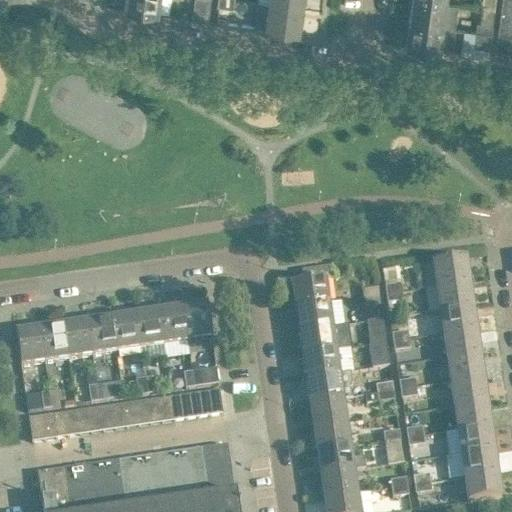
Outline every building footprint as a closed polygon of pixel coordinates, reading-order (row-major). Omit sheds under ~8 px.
[(157,13),(158,0),(124,0),(123,9),(157,13)] [(208,20),(210,0),(194,0),(192,18),(208,20)] [(302,8),(302,0),(268,0),(268,4),(302,8)] [(454,28),(458,5),(458,4),(446,2),(446,3),(422,0),(411,0),(408,22),(442,27),(454,28)] [(511,0),(502,0),(501,9),(511,10),(511,0)] [(298,32),(302,8),(268,4),(264,27),(298,32)] [(511,10),(501,9),(498,33),(511,35),(511,10)] [(408,22),(405,46),(438,50),(440,42),(452,44),(454,28),(442,27),(408,22)] [(491,33),(493,24),(477,22),(476,30),(491,33)] [(474,30),(472,46),(489,48),(491,33),(476,30),(474,30)] [(510,59),(511,44),(511,35),(498,33),(494,58),(510,59)] [(470,284),(466,261),(433,265),(436,289),(470,284)] [(329,305),(325,282),(330,281),(328,270),(301,274),(303,285),(292,287),(295,310),(329,305)] [(473,309),(470,284),(436,289),(440,314),(473,309)] [(385,289),(386,297),(402,295),(401,287),(385,289)] [(379,299),(378,290),(362,293),(364,301),(379,299)] [(403,304),(402,295),(386,297),(388,306),(403,304)] [(380,307),(379,299),(364,301),(365,309),(380,307)] [(329,305),(295,310),(299,335),(333,330),(329,305)] [(211,341),(206,307),(182,311),(187,344),(211,341)] [(477,333),(473,309),(440,314),(443,338),(477,333)] [(187,344),(182,311),(159,314),(164,348),(187,344)] [(164,348),(159,314),(135,318),(139,351),(164,348)] [(139,351),(135,318),(110,322),(115,355),(139,351)] [(115,355),(110,322),(86,325),(91,359),(115,355)] [(386,346),(383,322),(367,324),(371,349),(386,346)] [(91,359),(86,325),(62,329),(67,362),(91,359)] [(67,362),(62,329),(38,332),(43,366),(67,362)] [(336,354),(333,330),(299,335),(303,359),(336,354)] [(43,366),(38,332),(15,336),(20,369),(43,366)] [(481,357),(477,333),(443,338),(447,362),(481,357)] [(408,334),(392,337),(394,345),(409,343),(408,334)] [(410,351),(409,343),(394,345),(395,354),(410,351)] [(387,354),(386,346),(371,349),(372,357),(387,354)] [(340,377),(336,354),(303,359),(306,382),(340,377)] [(484,380),(481,357),(447,362),(450,385),(484,380)] [(218,386),(216,371),(192,375),(194,390),(218,386)] [(194,390),(192,375),(182,376),(185,391),(194,390)] [(351,376),(340,377),(306,382),(310,407),(343,402),(352,401),(350,391),(352,387),(351,376)] [(153,380),(144,382),(146,397),(155,396),(153,380)] [(488,405),(484,380),(450,385),(454,409),(488,405)] [(146,397),(144,382),(136,383),(138,398),(146,397)] [(415,382),(399,384),(401,393),(416,391),(415,382)] [(122,401),(120,385),(96,389),(99,404),(122,401)] [(393,394),(392,386),(376,388),(378,397),(393,394)] [(99,404),(96,389),(89,390),(91,405),(99,404)] [(417,399),(416,391),(401,393),(402,402),(417,399)] [(223,416),(219,393),(206,394),(210,418),(223,416)] [(58,394),(50,395),(52,411),(60,410),(58,394)] [(210,418),(206,394),(195,396),(199,420),(210,418)] [(394,403),(393,394),(378,397),(365,399),(367,406),(378,404),(379,405),(394,403)] [(52,411),(50,395),(41,397),(43,412),(52,411)] [(199,420),(195,396),(183,398),(187,422),(199,420)] [(187,422),(183,398),(171,400),(175,424),(187,422)] [(175,424),(171,400),(159,401),(163,425),(175,424)] [(163,425),(159,401),(147,403),(151,427),(163,425)] [(346,425),(343,402),(310,407),(313,430),(346,425)] [(151,427),(147,403),(135,405),(139,429),(151,427)] [(139,429),(135,405),(124,407),(128,431),(139,429)] [(491,428),(488,405),(454,409),(457,433),(491,428)] [(128,431),(124,407),(112,408),(116,432),(128,431)] [(116,432),(112,408),(100,410),(104,434),(116,432)] [(104,434),(100,410),(88,412),(92,436),(104,434)] [(92,436),(88,412),(77,414),(80,438),(92,436)] [(80,438),(77,414),(65,415),(69,439),(80,438)] [(69,439),(65,415),(53,417),(57,441),(69,439)] [(57,441),(53,417),(41,419),(45,443),(57,441)] [(45,443),(41,419),(28,421),(32,445),(45,443)] [(350,450),(346,425),(313,430),(317,454),(350,450)] [(495,452),(491,428),(457,433),(461,457),(495,452)] [(422,430),(406,432),(408,441),(423,439),(422,430)] [(400,442),(399,434),(383,436),(385,445),(400,442)] [(425,447),(423,439),(408,441),(409,450),(425,447)] [(404,466),(400,442),(385,445),(388,468),(404,466)] [(235,500),(227,448),(118,465),(65,473),(37,477),(41,511),(237,511),(235,500)] [(352,461),(350,450),(317,454),(320,478),(353,473),(366,471),(364,459),(352,461)] [(498,475),(495,452),(461,457),(464,480),(498,475)] [(357,497),(353,473),(320,478),(324,502),(357,497)] [(502,501),(498,475),(464,480),(468,506),(502,501)] [(429,478),(413,480),(415,488),(430,486),(429,478)] [(407,489),(406,481),(390,483),(392,492),(407,489)] [(432,495),(430,486),(415,488),(416,497),(432,495)] [(409,498),(407,489),(392,492),(393,500),(409,498)] [(359,511),(357,497),(324,502),(325,511),(359,511)]
